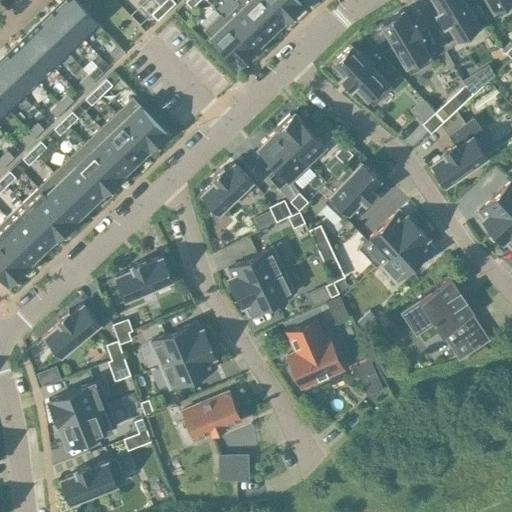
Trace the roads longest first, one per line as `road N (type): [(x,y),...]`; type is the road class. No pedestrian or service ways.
road 1 (residential): [(293,59),(410,160),(465,243),(511,287)]
road 2 (residential): [(309,462),(207,291),(183,213),(165,184)]
road 3 (residential): [(0,336),(165,184)]
road 4 (residential): [(165,184),(293,59)]
road 5 (residential): [(24,511),(0,373)]
